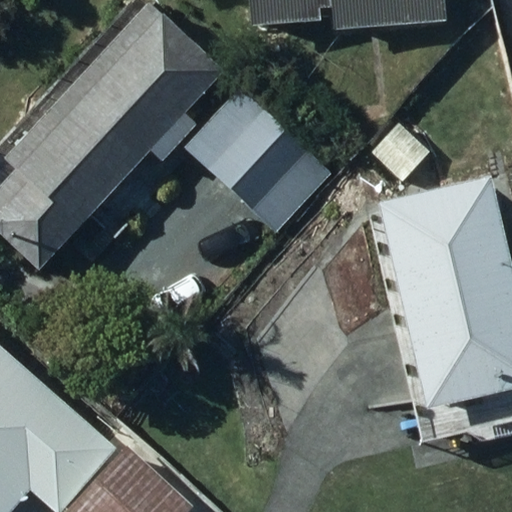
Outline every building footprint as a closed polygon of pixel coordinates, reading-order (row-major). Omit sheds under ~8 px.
[(302,19),(301,10),(315,8),(318,34),(432,22),(429,0),(228,0),(231,27),(302,19)] [(268,235),(321,177),(129,1),(0,142),(0,253),(18,270),(85,196),(108,217),(141,181),(122,164),(134,149),(148,162),(166,142),(268,235)] [(363,153),(395,181),(423,151),(391,122),(363,153)] [(486,172),(359,201),(406,409),(511,385),(511,269),(508,270),(486,172)] [(53,435),(0,389),(0,508),(25,480),(44,497),(39,503),(49,511),(173,511),(181,503),(115,445),(102,460),(61,425),(53,435)]
